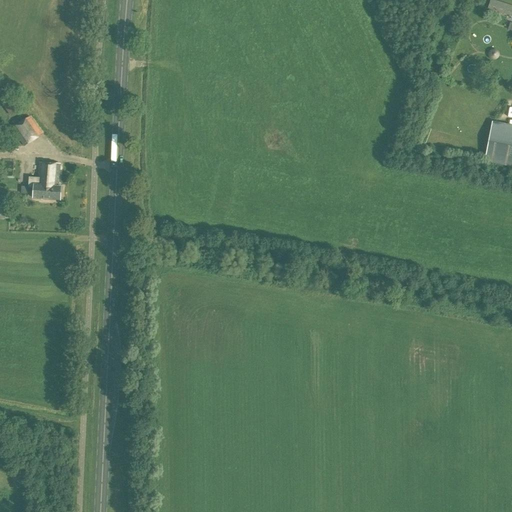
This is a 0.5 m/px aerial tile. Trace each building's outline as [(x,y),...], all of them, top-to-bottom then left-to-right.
[(490,0),(487,8),(511,16),(511,14),(511,5),(496,0),(490,0)] [(0,101),(11,116),(22,108),(10,92),(0,99),(0,101)] [(42,134),(29,115),(23,120),(20,116),(12,122),(14,126),(11,129),(24,147),(42,134)] [(511,166),(511,125),(491,121),(484,161),(511,166)] [(0,148),(5,150),(8,142),(0,138),(0,148)] [(58,186),(59,164),(38,162),(37,178),(28,177),(27,187),(33,188),(32,198),(59,200),(60,186),(58,186)] [(0,218),(9,218),(9,205),(0,204),(0,218)]
